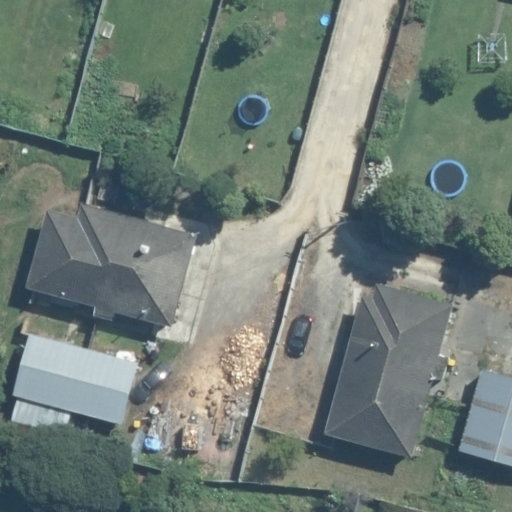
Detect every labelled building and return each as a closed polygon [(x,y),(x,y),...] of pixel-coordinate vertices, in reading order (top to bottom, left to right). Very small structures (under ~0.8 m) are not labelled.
[(95,0),(40,0),(28,45),(79,60),(95,0)] [(47,213),(30,291),(175,323),(195,234),(91,211),(89,223),(47,213)] [(370,285),(367,296),(328,439),(415,463),(457,309),(370,285)] [(146,357),(34,333),(15,426),(73,438),(77,415),(131,427),(146,357)] [(511,377),(484,370),(462,453),(511,466),(511,377)] [(411,471),(405,503),(457,511),(459,511),(464,480),(411,471)]
